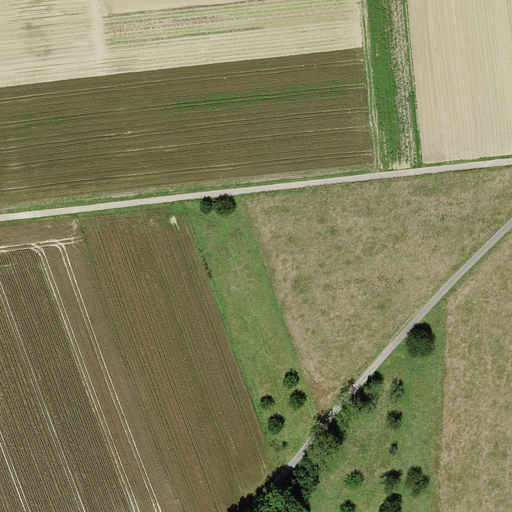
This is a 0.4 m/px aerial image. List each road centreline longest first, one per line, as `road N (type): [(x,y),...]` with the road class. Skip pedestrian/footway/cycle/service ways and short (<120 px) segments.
road 1 (track): [(0,215),(511,162)]
road 2 (track): [(243,511),(511,224)]
